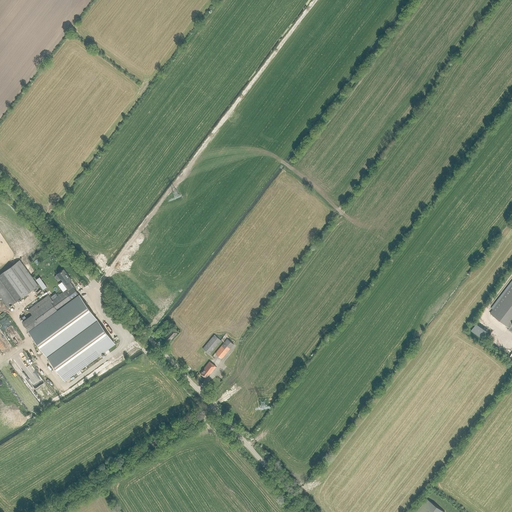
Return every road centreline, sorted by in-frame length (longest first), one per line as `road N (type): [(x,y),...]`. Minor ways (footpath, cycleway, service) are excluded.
road 1 (tertiary): [(303,511),(0,184)]
road 2 (track): [(213,407),(44,511)]
